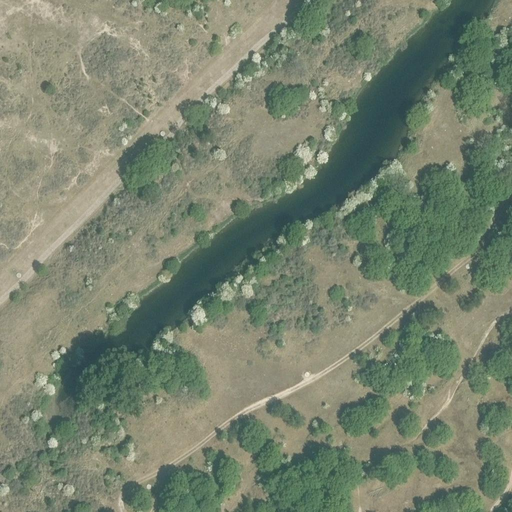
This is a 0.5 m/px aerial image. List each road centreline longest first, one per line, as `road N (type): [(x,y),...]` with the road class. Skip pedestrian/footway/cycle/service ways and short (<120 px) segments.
road 1 (track): [(169,467),(391,324),(436,287),(511,186)]
road 2 (track): [(0,302),(304,0)]
